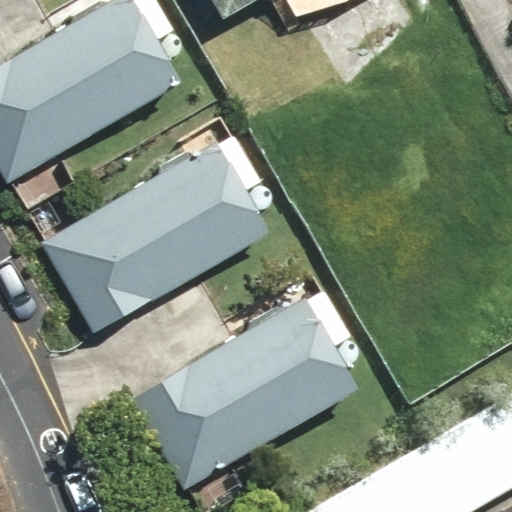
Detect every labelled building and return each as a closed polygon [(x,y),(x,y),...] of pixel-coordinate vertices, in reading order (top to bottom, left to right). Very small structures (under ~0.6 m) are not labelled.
[(138,0),(118,0),(0,66),(0,170),(5,180),(184,80),(138,0)] [(216,0),(224,14),(249,0),(216,0)] [(219,144),(45,242),(95,331),(269,232),(219,144)] [(355,390),(300,295),(128,392),(182,488),(355,390)] [(511,396),(308,511),(460,511),(511,483),(511,396)]
